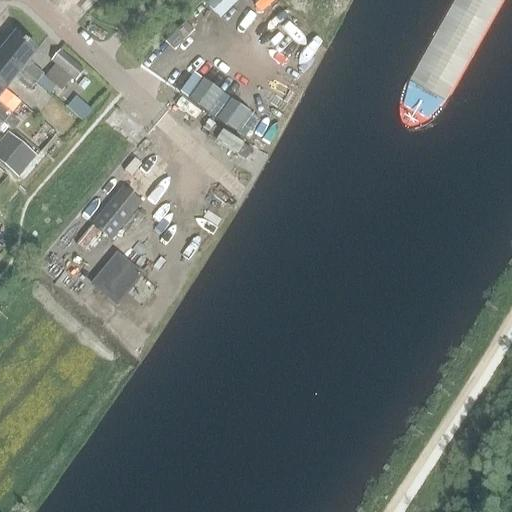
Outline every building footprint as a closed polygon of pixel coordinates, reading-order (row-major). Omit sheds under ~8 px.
[(238,0),(210,0),(207,3),(221,17),(238,0)] [(36,53),(16,36),(0,54),(36,84),(47,93),(53,86),(31,68),(28,70),(24,67),(36,53)] [(29,93),(36,84),(0,54),(0,86),(5,90),(16,76),(21,80),(17,84),(29,93)] [(53,64),(75,81),(82,72),(61,55),(53,64)] [(0,86),(0,120),(4,123),(10,116),(0,107),(0,95),(5,90),(0,86)] [(73,106),(88,119),(97,109),(81,96),(73,106)] [(19,124),(10,116),(4,124),(13,131),(19,124)] [(37,158),(8,134),(0,142),(0,164),(18,180),(37,158)] [(122,188),(92,226),(111,242),(142,204),(122,188)] [(90,286),(117,308),(143,276),(117,254),(90,286)]
